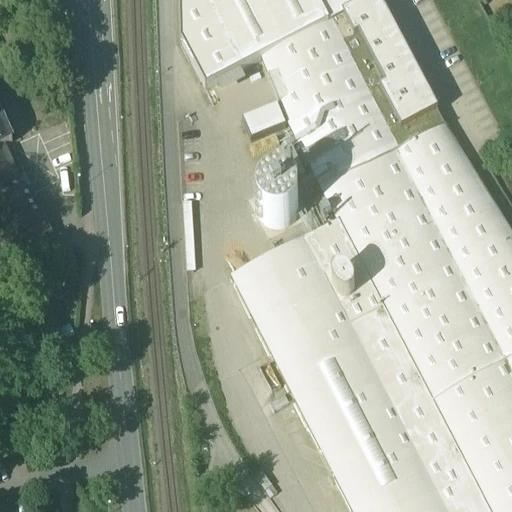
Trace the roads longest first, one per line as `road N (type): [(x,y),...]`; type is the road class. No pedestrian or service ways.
road 1 (secondary): [(97,0),(127,454)]
road 2 (residential): [(0,487),(127,454)]
